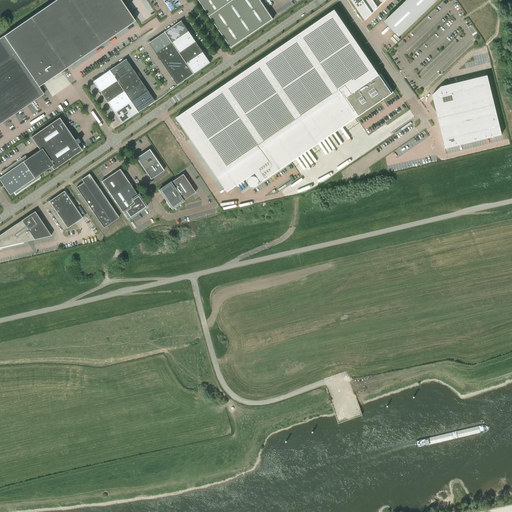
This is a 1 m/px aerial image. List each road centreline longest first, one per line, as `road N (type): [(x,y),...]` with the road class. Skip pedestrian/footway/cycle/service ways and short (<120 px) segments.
road 1 (unclassified): [(511,201),(0,321)]
road 2 (unclassified): [(0,218),(322,0)]
